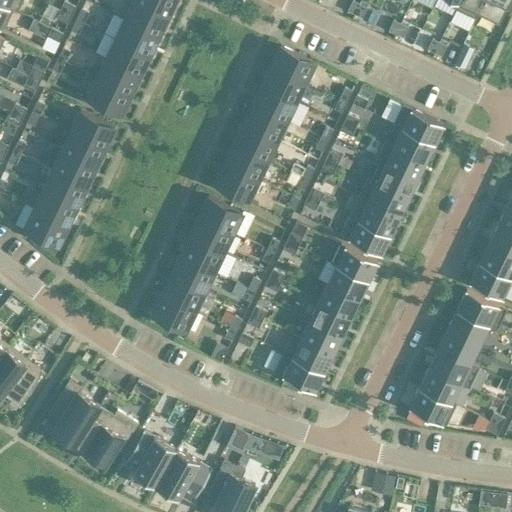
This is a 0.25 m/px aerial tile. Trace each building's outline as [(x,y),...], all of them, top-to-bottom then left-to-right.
[(0,0),(0,1),(18,10),(23,0),(0,0)] [(64,0),(61,8),(72,14),(76,5),(65,0),(64,0)] [(137,0),(133,0),(125,18),(159,34),(169,15),(137,0)] [(137,0),(169,15),(175,0),(137,0)] [(355,14),(360,3),(354,0),(352,0),(347,10),(355,14)] [(483,0),(459,0),(456,8),(475,17),(483,0)] [(483,0),(475,17),(476,18),(479,11),(499,20),(508,0),(483,0)] [(18,11),(18,10),(0,1),(0,26),(4,29),(13,9),(18,11)] [(367,6),(360,3),(355,14),(362,17),(367,6)] [(68,22),(72,14),(61,8),(56,17),(68,22)] [(82,8),(77,19),(84,22),(89,11),(82,8)] [(125,18),(116,37),(150,54),(159,34),(125,18)] [(84,22),(77,19),(72,29),(79,33),(84,22)] [(396,33),(401,23),(394,19),(388,30),(396,33)] [(408,26),(401,23),(396,33),(403,37),(408,26)] [(59,41),(63,32),(52,27),(48,35),(59,41)] [(116,37),(106,57),(140,73),(150,54),(116,37)] [(435,52),(440,41),(432,38),(427,49),(435,52)] [(447,45),(440,41),(435,52),(442,56),(447,45)] [(271,64),(306,81),(315,60),(281,44),(271,64)] [(63,46),(58,58),(65,61),(71,50),(63,46)] [(460,51),(455,62),(462,65),(467,55),(460,51)] [(38,53),(32,65),(33,65),(45,71),(51,59),(38,53)] [(106,57),(97,76),(131,93),(140,73),(106,57)] [(65,61),(58,58),(53,68),(60,72),(65,61)] [(271,64),(262,84),(296,100),(306,81),(271,64)] [(29,74),(41,80),(45,71),(33,65),(29,74)] [(37,88),(41,80),(29,74),(25,82),(37,88)] [(131,93),(97,76),(87,96),(121,113),(131,93)] [(287,120),(296,100),(262,84),(253,103),(287,120)] [(345,86),(340,97),(347,101),(352,90),(345,86)] [(353,102),(365,108),(369,99),(357,93),(353,102)] [(342,112),(347,101),(340,97),(335,108),(342,112)] [(38,100),(32,111),(40,114),(45,103),(38,100)] [(11,111),(23,116),(27,108),(15,102),(11,111)] [(243,123),(278,139),(287,120),(253,103),(243,123)] [(394,122),(402,126),(435,142),(444,122),(403,103),(394,122)] [(81,109),(71,129),(106,146),(115,125),(81,109)] [(19,125),(23,116),(11,111),(7,119),(19,125)] [(40,114),(32,111),(27,122),(35,125),(40,114)] [(344,121),(356,126),(360,118),(348,112),(344,121)] [(303,140),(312,129),(294,115),(285,127),(303,140)] [(352,135),(356,126),(344,121),(340,129),(352,135)] [(243,123),(234,142),(268,158),(278,139),(243,123)] [(321,136),(328,139),(334,129),(326,125),(321,136)] [(435,142),(402,126),(394,145),(426,160),(435,142)] [(62,149),(96,165),(106,146),(71,129),(62,149)] [(323,150),(328,139),(321,136),(316,147),(323,150)] [(19,138),(14,149),(21,153),(26,142),(19,138)] [(0,150),(5,153),(9,145),(0,139),(0,150)] [(259,178),(268,158),(234,142),(225,161),(259,178)] [(426,160),(394,145),(385,163),(417,179),(426,160)] [(21,153),(14,149),(9,160),(16,164),(21,153)] [(96,165),(62,149),(53,168),(87,185),(96,165)] [(326,157),(338,163),(342,154),(330,149),(326,157)] [(334,171),(338,163),(326,157),(322,166),(334,171)] [(249,198),(259,178),(225,161),(215,182),(249,198)] [(417,179),(385,163),(380,161),(372,179),(408,197),(417,179)] [(302,175),(310,178),(315,168),(308,164),(302,175)] [(43,188),(77,204),(87,185),(53,168),(43,188)] [(304,189),(310,178),(302,175),(297,186),(304,189)] [(408,197),(372,179),(367,177),(358,196),(367,200),(399,215),(408,197)] [(308,194),(320,200),(324,191),(313,186),(308,194)] [(77,204),(43,188),(34,207),(68,223),(77,204)] [(199,215),(233,231),(243,211),(209,194),(199,215)] [(288,205),(295,209),(300,198),(293,194),(288,205)] [(316,208),(320,200),(308,194),(304,203),(316,208)] [(349,214),(358,218),(391,234),(399,215),(367,200),(358,196),(349,214)] [(498,222),(511,228),(511,204),(508,202),(498,222)] [(68,223),(34,207),(24,227),(58,244),(68,223)] [(340,233),(381,253),(391,234),(358,218),(349,214),(340,233)] [(199,215),(190,234),(224,250),(233,231),(199,215)] [(511,228),(498,222),(489,241),(511,252),(511,228)] [(287,239),(298,245),(303,236),(291,231),(287,239)] [(180,254),(214,270),(224,250),(190,234),(180,254)] [(267,247),(275,251),(280,240),(273,237),(267,247)] [(294,253),(298,245),(287,239),(283,248),(294,253)] [(480,261),(511,276),(511,252),(489,241),(480,261)] [(332,261),(336,263),(369,279),(378,260),(341,242),(332,261)] [(270,262),(275,251),(267,247),(262,259),(270,262)] [(171,273),(205,289),(214,270),(180,254),(171,273)] [(502,297),(511,276),(480,261),(470,281),(502,297)] [(328,282),(360,297),(369,279),(336,263),(328,282)] [(269,276),(281,282),(285,273),(273,268),(269,276)] [(171,273),(162,292),(196,309),(205,289),(171,273)] [(249,286),(256,290),(261,279),(254,276),(249,286)] [(277,290),(281,282),(269,276),(265,284),(277,290)] [(360,297),(328,282),(319,300),(351,316),(360,297)] [(251,301),(256,290),(249,286),(243,297),(251,301)] [(457,308),(489,324),(498,328),(508,307),(467,288),(457,308)] [(186,329),(196,309),(162,292),(152,313),(186,329)] [(351,316),(319,300),(310,319),(342,334),(351,316)] [(251,313),(263,319),(267,310),(256,304),(251,313)] [(447,327),(480,343),(489,324),(457,308),(447,327)] [(259,327),(263,319),(251,313),(247,321),(259,327)] [(230,325),(237,329),(243,318),(235,314),(230,325)] [(342,334),(310,319),(301,337),(333,352),(342,334)] [(232,340),(237,329),(230,325),(225,336),(232,340)] [(480,343),(447,327),(438,347),(471,363),(480,343)] [(238,340),(250,346),(254,337),(243,331),(238,340)] [(284,351),(325,371),(333,352),(301,337),(292,333),(284,351)] [(0,354),(9,343),(0,336),(0,354)] [(212,353),(223,358),(229,346),(217,341),(212,353)] [(9,343),(0,354),(0,395),(1,396),(4,393),(20,406),(43,369),(9,343)] [(429,366),(461,382),(470,386),(479,367),(471,363),(438,347),(429,366)] [(315,390),(325,371),(284,351),(274,370),(315,390)] [(89,363),(93,356),(86,352),(82,358),(89,363)] [(461,382),(429,366),(419,386),(452,401),(461,382)] [(75,444),(100,404),(79,391),(83,386),(70,377),(49,411),(60,418),(53,431),(75,444)] [(158,390),(138,379),(133,387),(153,398),(158,390)] [(456,404),(452,401),(419,386),(410,406),(446,424),(456,404)] [(115,413),(100,404),(75,444),(75,445),(76,443),(85,448),(83,450),(105,464),(121,439),(125,442),(138,421),(118,408),(115,413)] [(490,420),(501,425),(505,417),(494,411),(490,420)] [(497,434),(501,425),(490,420),(486,428),(497,434)] [(133,472),(156,485),(177,447),(144,428),(127,459),(137,464),(133,472)] [(252,433),(246,446),(261,451),(266,438),(252,433)] [(177,447),(156,485),(178,498),(183,490),(196,497),(213,467),(177,447)] [(242,477),(245,468),(224,458),(211,485),(222,490),(213,509),(218,511),(242,511),(256,483),(242,477)] [(376,472),(373,487),(392,492),(396,476),(376,472)] [(507,493),(480,490),(479,504),(505,507),(507,493)]
